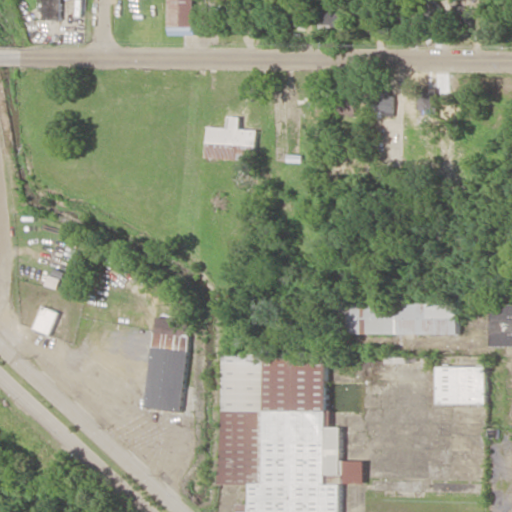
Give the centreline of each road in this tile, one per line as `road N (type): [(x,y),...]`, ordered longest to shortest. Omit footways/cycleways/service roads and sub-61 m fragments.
road 1 (residential): [(511,59),(0,56)]
road 2 (trunk): [(183,511),(0,343)]
road 3 (trunk): [(0,378),(143,511)]
